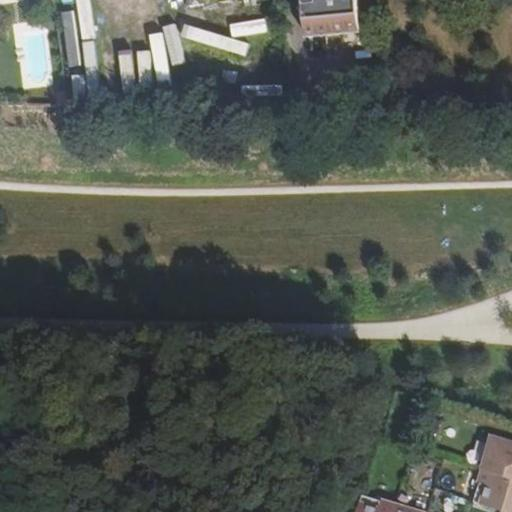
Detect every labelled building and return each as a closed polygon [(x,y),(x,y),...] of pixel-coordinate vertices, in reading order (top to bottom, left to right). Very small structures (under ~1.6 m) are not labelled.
[(305,0),(309,44),(364,38),(360,0),(305,0)] [(83,61),(83,9),(68,9),(69,61),(83,61)] [(368,112),(389,111),(388,98),(368,99),(368,112)] [(508,508),(506,511),(511,511),(511,440),(497,434),(477,499),(508,508)] [(366,493),(361,511),(431,511),(366,493)]
